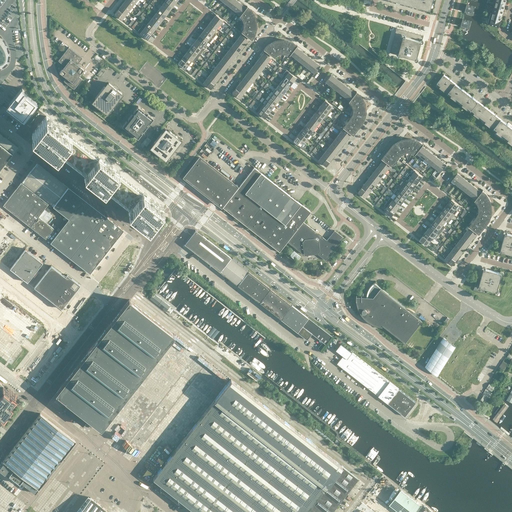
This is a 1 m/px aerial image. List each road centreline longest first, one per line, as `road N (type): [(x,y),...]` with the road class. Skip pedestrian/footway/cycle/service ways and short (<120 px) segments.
road 1 (unclassified): [(123,286),(369,481)]
road 2 (unclassified): [(409,427),(169,242)]
road 3 (secondary): [(20,0),(45,102),(182,213)]
road 4 (secondary): [(191,201),(59,92),(45,60),(37,0)]
road 5 (secondary): [(316,318),(511,464)]
road 6 (secondary): [(511,451),(327,305)]
road 7 (residential): [(212,101),(192,120),(90,43),(90,30),(113,0)]
road 8 (unknown): [(182,332),(158,373),(187,405),(203,410),(230,369)]
road 9 (residential): [(335,192),(212,101)]
road 10 (secondary): [(318,299),(198,206)]
road 11 (secondary): [(188,218),(308,311)]
road 12 (residential): [(198,5),(206,11),(172,55),(155,42),(188,0)]
road 13 (unclassified): [(143,481),(35,397)]
road 14 (unclassified): [(135,229),(30,147)]
road 15 (residential): [(434,190),(427,184),(399,221),(414,232),(440,194)]
road 16 (residential): [(307,90),(300,85),(272,122),(287,133),(315,96)]
